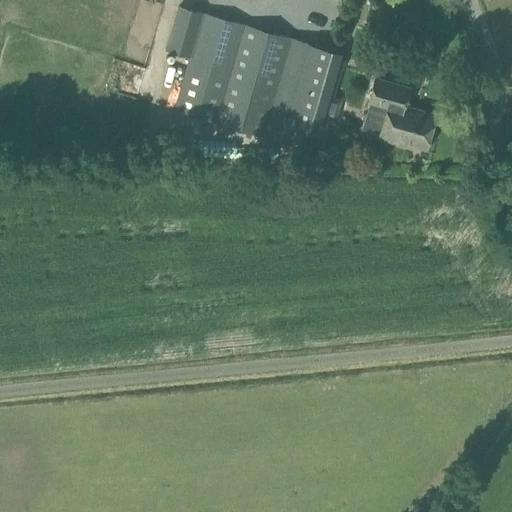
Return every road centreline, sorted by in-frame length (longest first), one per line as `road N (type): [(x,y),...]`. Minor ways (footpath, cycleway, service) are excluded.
road 1 (unclassified): [(0,393),(511,341)]
road 2 (unclassified): [(468,0),(492,58),(492,165),(511,208)]
